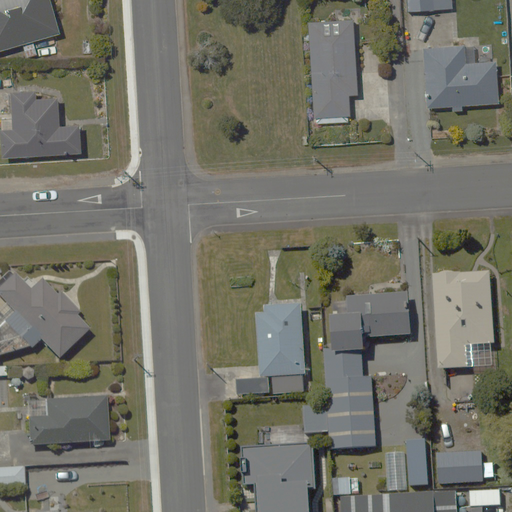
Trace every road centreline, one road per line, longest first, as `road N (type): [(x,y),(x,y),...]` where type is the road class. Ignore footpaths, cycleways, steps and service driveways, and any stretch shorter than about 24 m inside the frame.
road 1 (residential): [(167,206),(511,186)]
road 2 (residential): [(167,206),(184,511)]
road 3 (residential): [(154,0),(167,206)]
road 4 (residential): [(0,216),(167,206)]
